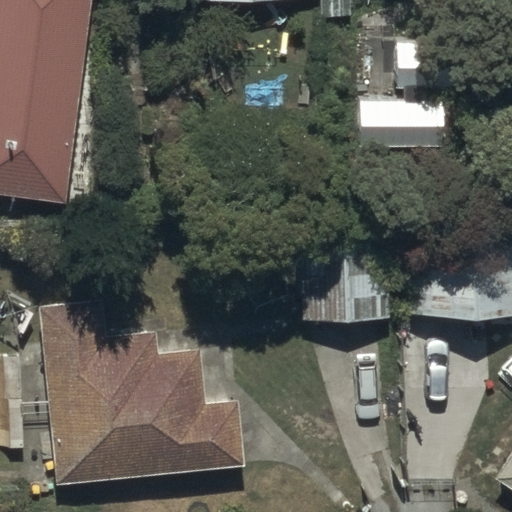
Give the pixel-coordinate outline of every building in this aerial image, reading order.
[(89,0),(0,0),(0,190),(61,199),(89,0)] [(511,308),(511,226),(407,229),(409,310),(511,308)] [(297,229),(297,315),(384,315),(384,229),(297,229)] [(96,295),(36,301),(52,478),(237,461),(231,400),(200,403),(195,349),(155,352),(153,331),(100,336),(96,295)] [(511,438),(489,471),(511,486),(511,438)]
